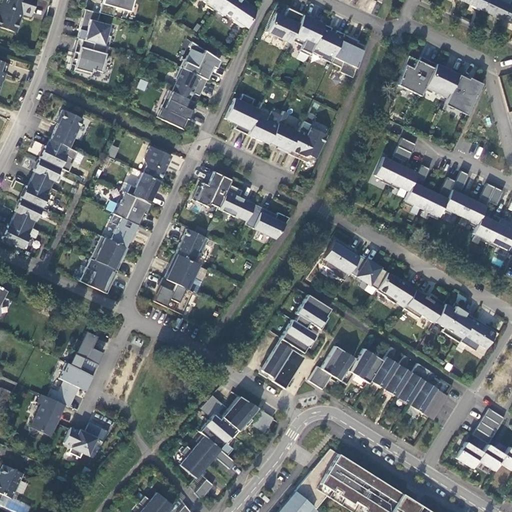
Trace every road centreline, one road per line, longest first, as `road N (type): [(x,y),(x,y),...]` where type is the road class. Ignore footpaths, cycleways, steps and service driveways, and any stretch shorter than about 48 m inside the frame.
road 1 (residential): [(511,156),(486,63),(403,23),(381,26),(323,0)]
road 2 (residential): [(511,314),(308,207)]
road 3 (residential): [(132,316),(202,351),(301,422)]
road 4 (residential): [(0,169),(63,0)]
road 5 (residential): [(193,154),(122,310)]
road 6 (residential): [(267,0),(193,154)]
road 7 (unclassified): [(93,392),(123,408),(150,454),(202,511)]
road 8 (residential): [(425,470),(511,333)]
road 9 (residential): [(425,470),(328,411),(301,422)]
road 10 (unclassified): [(0,255),(122,310)]
road 11 (residential): [(193,154),(308,207)]
